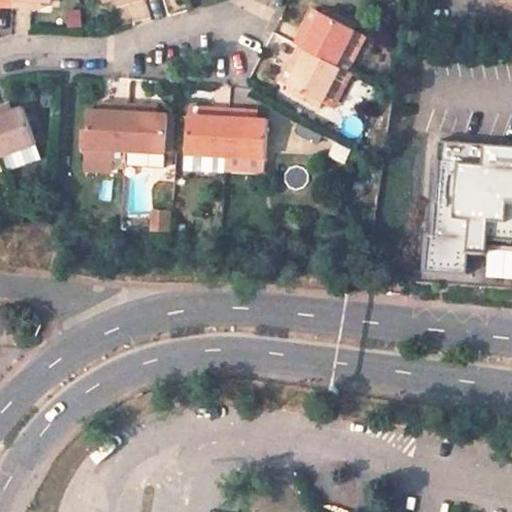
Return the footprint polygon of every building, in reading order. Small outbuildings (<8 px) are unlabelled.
[(0,0),(0,7),(11,8),(11,0),(0,0)] [(11,0),(11,8),(32,9),(32,0),(34,0),(41,0),(51,1),(50,0),(11,0)] [(32,0),(32,9),(41,10),(41,0),(34,0),(32,0)] [(315,22),(311,29),(304,26),(295,43),(301,46),(337,65),(356,30),(320,12),(315,22)] [(308,19),(304,26),(311,29),(315,22),(308,19)] [(301,46),(291,64),(297,67),(294,73),(288,85),(323,103),(343,67),(337,65),(301,46)] [(288,69),(294,73),(297,67),(291,64),(288,69)] [(126,150),(129,102),(108,100),(108,108),(101,108),(88,107),(85,147),(126,150)] [(129,102),(126,150),(165,152),(168,112),(156,112),(148,111),(148,103),(129,102)] [(148,103),(148,111),(156,112),(156,104),(148,103)] [(7,115),(13,113),(10,104),(4,107),(7,115)] [(200,106),(200,114),(208,115),(208,107),(200,106)] [(0,108),(0,159),(38,145),(25,108),(13,113),(7,115),(4,107),(0,108)] [(189,114),(186,154),(226,157),(228,108),(208,107),(208,115),(200,114),(189,114)] [(255,118),(249,118),(249,110),(228,108),(226,157),(266,159),(269,120),(255,118)] [(426,232),(423,270),(467,273),(468,252),(486,253),(487,238),(511,239),(511,144),(438,140),(431,233),(426,232)] [(132,167),(169,167),(169,155),(132,155),(132,167)] [(386,277),(368,275),(367,286),(385,288),(386,277)]
